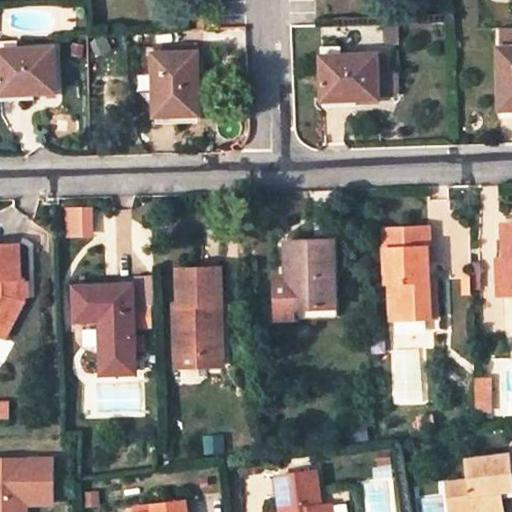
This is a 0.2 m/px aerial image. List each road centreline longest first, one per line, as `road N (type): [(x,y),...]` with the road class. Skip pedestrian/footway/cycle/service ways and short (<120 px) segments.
road 1 (residential): [(0,179),(265,169)]
road 2 (residential): [(265,169),(511,163)]
road 3 (residential): [(265,169),(258,0)]
